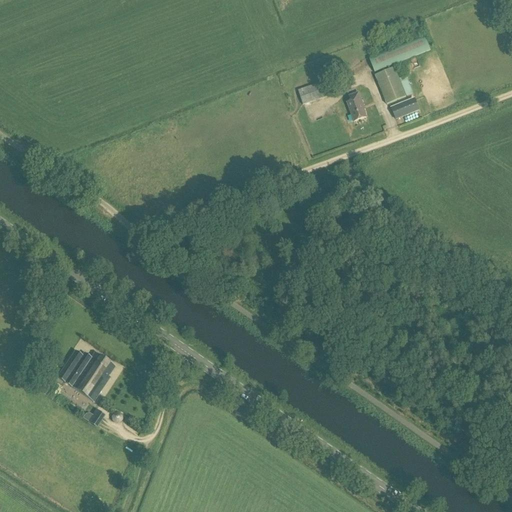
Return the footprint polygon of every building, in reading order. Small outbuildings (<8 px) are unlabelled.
[(369,58),(375,73),(436,49),(430,34),(369,58)] [(375,76),(387,105),(406,98),(395,68),(375,76)] [(298,91),(303,106),(323,99),(319,84),(298,91)] [(347,104),(354,122),(366,117),(359,99),(361,99),(358,93),(349,97),(351,102),(347,104)] [(392,109),(395,118),(418,109),(414,100),(392,109)] [(58,379),(93,403),(110,378),(108,377),(115,368),(95,354),(91,359),(84,354),(83,357),(76,353),(58,379)] [(88,413),(83,419),(88,423),(93,416),(88,413)]
